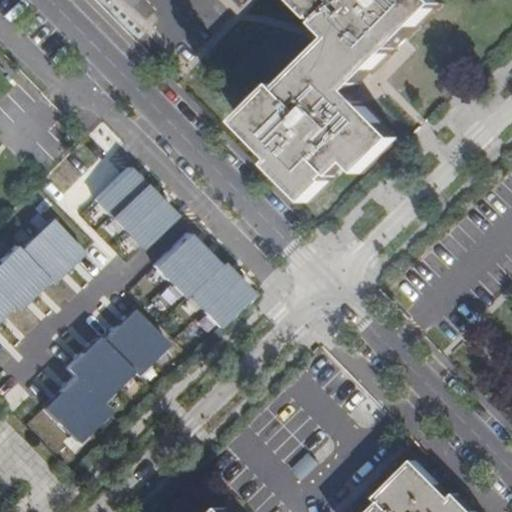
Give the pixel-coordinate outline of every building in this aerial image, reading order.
[(126,0),(134,8),(142,0),(126,0)] [(300,0),(319,19),(320,17),(325,21),(323,24),(337,38),(325,50),(286,89),(281,85),(243,123),(280,159),(276,164),(314,202),(336,182),(333,179),(337,175),(340,178),(354,163),(365,174),(402,139),(369,105),(355,91),(445,5),(439,0),(300,0)] [(88,140),(41,185),(63,208),(110,163),(88,140)] [(98,197),(146,245),(180,212),(132,163),(98,197)] [(0,316),(10,306),(15,311),(47,280),(51,284),(83,252),(49,219),(18,250),(13,246),(0,258),(0,316)] [(187,296),(219,329),(253,296),(221,263),(218,266),(186,234),(153,267),(184,299),(187,296)] [(44,356),(90,331),(76,304),(29,329),(44,356)] [(42,409),(76,442),(108,411),(99,402),(131,371),(135,375),(168,343),(134,310),(102,342),(98,337),(66,368),(75,377),(42,409)] [(478,511),(461,494),(457,499),(420,461),(383,498),(387,502),(381,508),(377,511),(478,511)]
